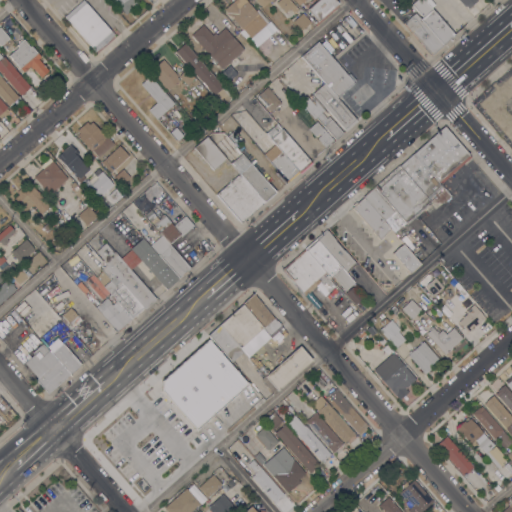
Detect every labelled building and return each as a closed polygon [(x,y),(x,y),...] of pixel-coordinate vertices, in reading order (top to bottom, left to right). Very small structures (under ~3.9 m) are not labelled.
[(83,0),(110,31),(110,30),(114,35),(95,52),(64,17),(83,0)] [(133,0),(137,4),(125,14),(113,0),(133,0)] [(245,0),(266,24),(263,26),(267,30),(272,26),(279,33),(278,34),(284,39),(279,43),(274,38),(273,38),(269,33),(256,45),(247,35),(244,37),(239,32),(241,29),(224,9),(234,0),(245,0)] [(290,0),(298,9),(293,13),(289,8),(285,13),(276,3),(279,0),(290,0)] [(335,0),(338,3),(315,23),(304,11),(316,0),(335,0)] [(422,17),(411,4),(415,0),(421,0),(453,35),(441,45),(419,20),(422,17)] [(457,0),(477,0),(468,8),(465,5),(464,7),(457,0)] [(310,22),(301,30),(293,21),(302,13),(310,22)] [(431,55),(403,23),(414,14),(419,20),(441,45),(431,55)] [(191,35),(202,24),(212,35),(215,33),(217,35),(224,28),(243,49),(230,61),(231,61),(228,64),(227,63),(221,68),(218,65),(211,58),(205,50),(191,35)] [(0,28),(9,38),(0,46),(0,28)] [(18,47),(16,45),(23,39),(29,47),(31,46),(40,57),(38,59),(48,71),(40,77),(32,68),(31,69),(29,66),(23,72),(8,56),(18,47)] [(323,84),(324,83),(300,56),(317,41),(347,75),(349,73),(355,80),(335,98),(323,84)] [(222,87),(213,95),(174,51),(184,43),(190,50),(200,61),(222,87)] [(202,53),(205,50),(211,58),(207,62),(203,58),(200,61),(190,50),(195,45),(202,53)] [(0,72),(0,55),(2,58),(3,56),(30,87),(20,95),(0,72)] [(167,91),(165,88),(164,88),(160,84),(161,83),(148,67),(160,56),(177,76),(176,77),(179,80),(167,91)] [(217,75),(229,65),(236,73),(229,80),(225,84),(217,75)] [(194,78),(186,85),(178,76),(186,69),(194,78)] [(0,76),(18,97),(8,106),(0,96),(0,76)] [(174,103),(156,119),(148,110),(156,102),(140,84),(149,76),(174,103)] [(238,84),(242,89),(235,95),(231,91),(238,84)] [(335,98),(356,122),(345,131),(312,93),(323,84),(335,98)] [(269,89),(270,89),(272,90),(271,91),(280,103),(270,111),(257,95),(267,87),(269,89)] [(326,118),(328,117),(342,133),(335,140),(315,116),(313,118),(300,104),(311,94),(324,109),(321,112),(326,118)] [(0,98),(7,107),(6,108),(9,111),(0,118),(0,98)] [(274,145),(275,144),(262,129),(272,119),(311,163),(300,174),(299,172),(298,173),(274,145)] [(91,152),(76,135),(79,133),(77,130),(86,122),(89,124),(91,122),(105,137),(106,136),(113,144),(97,157),(92,151),(91,152)] [(183,136),(177,141),(169,132),(175,127),(183,136)] [(326,149),(317,138),(321,135),(318,132),(322,128),(334,141),(326,149)] [(375,190),(443,128),(469,158),(440,184),(441,185),(442,184),(446,188),(444,189),(450,196),(442,203),(431,202),(406,224),(405,222),(404,223),(375,190)] [(224,159),(213,169),(194,148),(206,138),(224,159)] [(78,154),(76,156),(89,170),(79,179),(72,172),(71,173),(56,157),(69,145),(78,154)] [(110,173),(100,162),(119,145),(128,156),(110,173)] [(288,182),(263,154),(274,145),(298,173),(288,182)] [(238,174),(239,174),(230,164),(241,154),(274,193),(263,203),(238,174)] [(49,194),(33,177),(42,169),(39,166),(48,157),(67,178),(49,194)] [(108,187),(109,188),(105,192),(112,199),(103,207),(87,189),(96,182),(95,181),(98,179),(92,172),(98,166),(112,183),(108,187)] [(122,169),(129,177),(120,185),(113,177),(122,169)] [(240,223),(215,194),(238,174),(263,203),(240,223)] [(18,195),(16,192),(20,188),(22,191),(30,184),(37,192),(50,206),(41,214),(33,205),(23,213),(12,200),(18,195)] [(404,223),(393,233),(389,229),(363,200),(375,190),(404,223)] [(383,235),(379,240),(371,231),(372,231),(353,209),(363,200),(389,229),(383,235)] [(86,225),(77,215),(87,206),(96,216),(86,225)] [(144,215),(150,210),(158,219),(163,215),(173,226),(184,216),(193,226),(180,236),(179,235),(168,244),(161,235),(144,215)] [(51,228),(46,233),(43,230),(42,230),(41,229),(47,223),(51,228)] [(7,241),(2,246),(0,243),(0,231),(8,225),(14,231),(6,239),(7,241)] [(327,231),(335,240),(334,241),(343,250),(355,263),(345,272),(354,282),(353,283),(316,240),(327,231)] [(168,244),(189,269),(178,278),(177,279),(149,245),(161,235),(168,244)] [(178,279),(166,290),(130,248),(142,238),(149,245),(177,279),(178,279)] [(18,263),(10,252),(26,239),(34,250),(18,263)] [(316,240),(353,283),(346,289),(347,291),(352,286),(362,297),(354,304),(344,293),(343,294),(330,279),(329,279),(304,251),(316,240)] [(105,265),(102,261),(103,260),(96,252),(105,243),(111,251),(112,254),(114,252),(155,299),(144,309),(143,308),(142,308),(105,265)] [(419,265),(409,274),(391,253),(402,244),(419,265)] [(329,279),(335,286),(328,292),(319,282),(305,295),(282,270),(304,251),(329,279)] [(0,282),(0,272),(1,271),(0,270),(6,264),(8,265),(11,262),(16,268),(0,282)] [(110,295),(108,292),(115,286),(100,269),(105,265),(142,308),(131,318),(132,319),(131,319),(122,309),(110,295)] [(27,277),(18,285),(10,276),(20,268),(27,277)] [(443,288),(432,296),(424,286),(434,277),(443,288)] [(0,285),(7,279),(15,289),(5,299),(6,300),(3,302),(2,301),(0,302),(0,285)] [(323,307),(318,311),(306,297),(311,293),(323,307)] [(359,312),(342,327),(326,308),(342,294),(359,312)] [(265,355),(278,343),(289,355),(298,347),(310,361),(276,391),(275,390),(272,393),(260,379),(264,376),(264,377),(265,376),(242,351),(242,352),(219,326),(254,295),(263,305),(262,306),(279,325),(269,335),(262,327),(250,338),(265,355)] [(131,319),(117,332),(95,307),(106,297),(118,312),(122,309),(131,319)] [(421,310),(411,319),(401,308),(411,299),(421,310)] [(458,322),(462,318),(461,317),(463,315),(464,316),(468,313),(466,311),(473,304),(485,318),(477,325),(476,324),(467,332),(458,322)] [(80,320),(73,327),(62,315),(70,308),(80,320)] [(388,339),(387,340),(379,330),(383,326),(380,322),(385,318),(388,322),(391,320),(400,330),(397,332),(404,340),(395,348),(388,339)] [(462,338),(444,354),(426,333),(427,332),(426,331),(431,327),(438,334),(442,330),(440,329),(447,323),(452,329),(453,328),(462,338)] [(365,329),(370,325),(375,332),(371,336),(365,329)] [(231,361),(208,336),(219,326),(242,352),(231,361)] [(46,348),(57,338),(80,364),(69,374),(46,348)] [(438,358),(428,367),(430,369),(424,374),(407,355),(408,354),(407,353),(410,350),(411,351),(423,341),(438,358)] [(47,394),(35,380),(37,378),(24,363),(33,355),(32,353),(42,343),(46,348),(69,374),(47,394)] [(415,379),(404,388),(408,392),(399,400),(396,396),(395,396),(372,370),(392,353),(415,379)] [(169,370),(179,381),(179,382),(189,394),(170,411),(160,398),(159,399),(149,387),(169,370)] [(325,385),(319,390),(312,380),(317,375),(325,385)] [(511,412),(495,394),(497,392),(496,391),(503,385),(511,395),(511,412)] [(324,397),(334,388),(367,426),(364,428),(366,429),(359,436),(327,400),(324,397)] [(310,404),(320,395),(353,433),(344,442),(317,411),(310,404)] [(511,418),(511,437),(483,404),(485,402),(492,395),(511,418)] [(299,411),(296,414),(287,404),(291,401),(299,411)] [(493,439),(471,414),(478,407),(479,408),(481,406),(511,441),(503,449),(494,438),(493,439)] [(272,430),(264,421),(273,412),(281,421),(272,430)] [(342,444),(342,445),(344,447),(335,455),(305,421),(315,413),(342,444)] [(286,422),(294,415),(303,426),(295,433),(286,422)] [(482,433),(474,440),(475,441),(474,442),(476,444),(472,447),(455,428),(464,421),(465,422),(469,419),(482,433)] [(319,464),(310,473),(274,433),(284,424),(319,464)] [(265,426),(278,441),(268,450),(267,449),(266,450),(264,447),(265,447),(254,435),(265,426)] [(330,454),(324,460),(325,461),(322,463),(322,462),(321,462),(297,435),(306,426),(330,454)] [(472,467),(462,476),(436,445),(446,436),(472,467)] [(484,454),(487,452),(484,449),(482,451),(477,445),(486,437),(490,442),(491,442),(495,446),(494,446),(505,459),(501,463),(502,464),(497,469),(484,454)] [(305,473),(298,479),(299,482),(287,493),(263,465),(282,447),(305,473)] [(265,460),(260,465),(253,457),(258,452),(265,460)] [(251,476),(254,474),(253,473),(255,472),(247,464),(253,459),(284,495),(275,503),(251,476)] [(212,474),(221,484),(206,497),(198,487),(212,474)] [(432,501),(419,511),(407,511),(412,506),(405,498),(404,499),(399,493),(404,488),(401,485),(405,482),(408,484),(413,480),(432,501)] [(186,486),(190,482),(206,499),(201,503),(186,486)] [(496,493),(493,495),(488,489),(491,487),(496,493)] [(189,511),(167,511),(163,508),(186,488),(199,504),(189,511)] [(237,510),(234,511),(211,511),(207,507),(222,494),(237,510)] [(495,511),(501,506),(504,509),(510,504),(507,500),(511,495),(511,511),(495,511)] [(384,511),(378,505),(388,497),(400,511),(384,511)]
